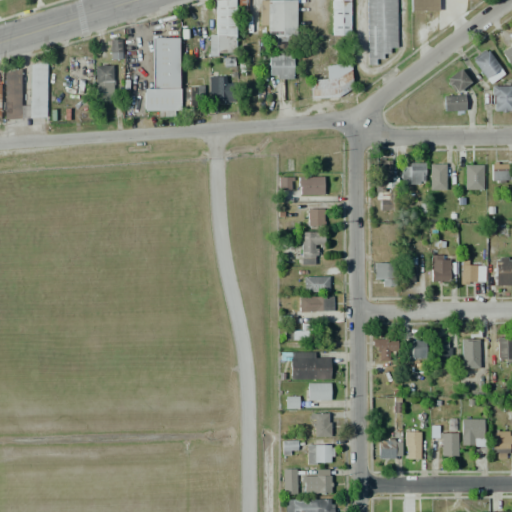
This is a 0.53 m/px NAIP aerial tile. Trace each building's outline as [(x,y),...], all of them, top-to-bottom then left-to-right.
[(207,35),(215,35),(215,1),(218,0),(234,0),(235,53),(207,52),(207,35)] [(235,0),(236,13),(244,13),(243,0),(235,0)] [(295,0),(295,37),(287,37),(287,42),(267,42),(266,0),(295,0)] [(350,0),(350,36),(330,36),(330,0),(350,0)] [(395,0),(396,46),(396,49),(395,49),(388,49),(388,54),(381,54),(381,59),(375,59),(375,65),(366,65),(365,0),(395,0)] [(437,0),(437,11),(418,12),(409,12),(408,0),(437,0)] [(190,48),(180,49),(180,21),(189,20),(190,48)] [(151,37),(178,37),(179,116),(157,117),(157,110),(142,110),(142,87),(151,87),(151,37)] [(122,59),(106,60),(104,40),(121,39),(122,59)] [(511,43),(511,65),(509,67),(500,51),(511,43)] [(503,73),(489,84),(470,59),(484,48),(503,73)] [(275,52),(292,52),(292,79),(276,79),(276,75),(268,75),(268,57),(275,57),(275,52)] [(46,61),(45,118),(29,118),(29,64),(46,61)] [(324,65),(350,63),(350,88),(337,97),(309,98),(308,80),(325,79),(324,65)] [(112,102),(94,102),(93,65),(111,65),(112,102)] [(460,65),(471,80),(453,93),(442,79),(460,65)] [(20,67),(21,119),(3,119),(4,72),(20,67)] [(236,102),(208,102),(208,76),(227,76),(227,85),(236,84),(236,102)] [(202,85),(203,105),(180,106),(179,86),(202,85)] [(511,85),(511,112),(490,112),(490,86),(511,85)] [(463,94),(464,110),(442,112),(441,96),(463,94)] [(390,199),(375,199),(374,157),(390,157),(390,199)] [(424,183),(400,184),(400,164),(424,163),(424,183)] [(445,190),(428,190),(428,164),(445,163),(445,190)] [(510,163),(511,182),(490,183),(489,164),(510,163)] [(464,190),(481,190),(481,165),(463,166),(464,190)] [(322,176),(322,194),(297,195),(297,177),(322,176)] [(290,178),(277,178),(278,190),(291,189),(290,178)] [(379,198),(379,211),(391,211),(391,198),(379,198)] [(306,208),(323,209),(322,226),(306,226),(306,208)] [(323,231),(322,248),(314,248),(314,266),(299,266),(300,231),(323,231)] [(430,254),(448,255),(447,282),(429,281),(430,254)] [(400,256),(415,256),(415,283),(399,283),(400,256)] [(511,285),(494,286),(493,257),(511,257),(511,285)] [(393,262),(393,286),(382,287),(382,279),(373,279),(373,263),(393,262)] [(484,266),(483,285),(458,284),(459,265),(484,266)] [(327,276),(327,292),(302,292),(302,276),(327,276)] [(331,296),(332,311),(312,311),(312,296),(331,296)] [(309,329),(309,341),(282,342),(282,330),(309,329)] [(449,335),(449,357),(430,357),(430,336),(449,335)] [(477,335),(478,361),(468,361),(468,370),(459,370),(459,336),(477,335)] [(511,362),(496,363),(495,337),(511,337),(511,362)] [(375,338),(395,338),(395,349),(385,349),(385,360),(375,360),(375,338)] [(420,358),(407,358),(407,340),(419,339),(420,358)] [(287,352),(314,351),(314,358),(329,358),(329,379),(288,381),(287,352)] [(328,382),(329,399),(305,400),(305,383),(328,382)] [(297,408),(297,397),(284,397),(284,409),(297,408)] [(310,413),(329,414),(329,437),(310,437),(310,413)] [(480,447),(460,447),(460,419),(480,418),(480,447)] [(418,459),(403,459),(403,431),(419,431),(418,459)] [(456,456),(439,456),(438,433),(455,432),(456,456)] [(492,435),(510,435),(510,455),(491,455),(492,435)] [(378,459),(377,439),(399,438),(401,458),(378,459)] [(295,440),(296,455),(280,455),(280,440),(295,440)] [(333,464),(306,464),(305,445),(332,444),(333,464)] [(294,495),(281,495),(281,468),(294,468),(294,495)] [(313,469),(329,469),(329,493),(300,494),(300,476),(313,476),(313,469)] [(331,498),(331,511),(283,511),(283,500),(331,498)]
